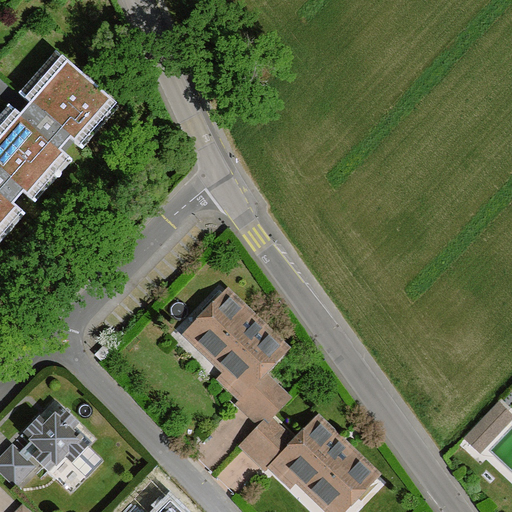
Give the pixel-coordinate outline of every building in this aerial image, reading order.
[(0,241),(26,211),(15,202),(23,192),(36,203),(75,159),(61,147),(69,138),(81,148),(119,104),(57,50),(21,92),(30,100),(21,110),(11,102),(0,115),(0,241)] [(228,299),(194,334),(247,386),(282,350),(228,299)] [(0,329),(0,364),(17,344),(0,329)] [(287,401),(264,380),(240,405),(263,427),(267,422),(287,401)] [(511,422),(511,414),(499,402),(465,439),(481,455),(511,422)] [(49,425),(41,417),(26,433),(41,449),(33,457),(49,472),(65,456),(73,464),(89,447),(73,432),(80,423),(64,408),(49,425)] [(290,443),(267,422),(263,427),(243,447),(266,469),(290,443)] [(338,511),(373,476),(319,424),(284,460),(338,511)] [(14,445),(0,459),(0,472),(17,489),(37,468),(14,445)] [(104,461),(89,447),(73,464),(88,477),(104,461)] [(185,511),(167,494),(149,511),(185,511)]
